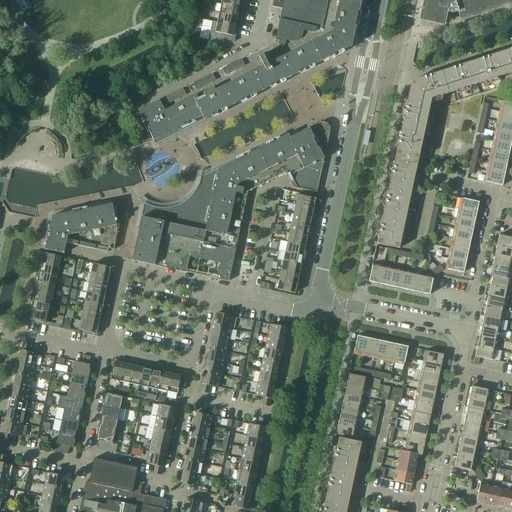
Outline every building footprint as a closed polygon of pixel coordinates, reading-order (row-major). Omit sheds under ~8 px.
[(29,9),(22,0),(14,0),(23,12),(29,9)] [(351,47),(361,0),(283,0),(282,9),(275,43),(138,111),(153,141),(155,144),(351,47)] [(240,0),(221,0),(221,4),(241,8),(242,3),(240,2),(240,0)] [(282,9),(283,0),(273,0),(272,7),(282,9)] [(460,20),(511,3),(511,2),(511,0),(453,0),(454,2),(452,3),(446,1),(446,0),(424,0),(420,21),(441,26),(444,12),(452,14),(457,12),(460,20)] [(241,8),(221,4),(219,13),(236,17),(237,13),(240,14),(241,8)] [(236,17),(219,13),(217,23),(237,27),(238,22),(236,21),(236,17)] [(237,27),(217,23),(215,33),(217,33),(216,39),(228,41),(229,36),(232,36),(233,32),(236,32),(237,27)] [(511,47),(510,49),(510,50),(499,53),(506,75),(511,72),(511,47)] [(487,56),(481,58),(481,59),(470,62),(477,84),(506,75),(499,53),(488,57),(487,56)] [(453,68),(441,72),(449,93),(477,84),(470,62),(459,66),(459,65),(452,67),(453,68)] [(449,93),(441,72),(430,75),(430,74),(423,76),(424,77),(412,81),(412,82),(431,99),(449,93)] [(424,130),(431,99),(412,82),(411,87),(409,92),(409,95),(406,107),(403,107),(402,114),(405,114),(402,126),(424,130)] [(511,103),(501,101),(499,112),(511,114),(511,103)] [(511,114),(499,112),(497,122),(511,125),(511,114)] [(511,125),(497,122),(495,132),(511,135),(511,125)] [(238,238),(247,192),(286,173),(293,188),(316,193),(330,132),(330,129),(330,128),(329,127),(328,126),(328,125),(327,125),(327,124),(325,123),(324,123),(323,123),(322,123),(319,124),(290,138),(288,135),(218,169),(200,178),(200,180),(199,183),(198,185),(197,187),(196,189),(195,191),(194,193),(192,195),(190,197),(188,199),(186,201),(183,203),(180,204),(177,206),(174,207),(171,207),(168,208),(165,208),(163,208),(160,208),(158,208),(155,207),(153,207),(151,206),(148,205),(146,204),(144,203),(141,217),(132,261),(154,266),(198,275),(228,282),(238,238)] [(402,126),(400,137),(397,136),(396,143),(398,144),(396,155),(418,160),(424,130),(402,126)] [(511,139),(511,135),(495,132),(492,142),(511,146),(511,139)] [(511,146),(492,142),(490,152),(509,156),(511,146)] [(509,156),(490,152),(488,162),(506,166),(509,156)] [(396,155),(393,167),(391,166),(389,173),(392,173),(390,184),(412,189),(418,160),(396,155)] [(506,166),(488,162),(486,172),(504,176),(506,166)] [(504,176),(486,172),(484,182),(502,186),(504,176)] [(390,184),(387,196),(385,195),(383,202),(386,203),(383,214),(405,219),(412,189),(390,184)] [(474,201),(460,198),(458,209),(476,213),(480,194),(476,194),(474,201)] [(315,199),(297,195),(295,205),(316,209),(317,204),(314,203),(315,199)] [(114,250),(121,213),(122,211),(122,210),(121,209),(121,208),(120,207),(119,206),(118,205),(117,205),(116,205),(115,204),(113,204),(52,217),(45,250),(64,254),(66,243),(107,252),(108,249),(114,250)] [(316,209),(295,205),(293,214),(311,218),(312,214),(314,215),(316,209)] [(476,213),(458,209),(456,219),(474,223),(476,213)] [(311,218),(293,214),(291,224),(312,228),(313,223),(310,222),(311,218)] [(379,232),(378,236),(377,244),(399,249),(405,219),(383,214),(381,225),(378,225),(377,232),(379,232)] [(474,223),(456,219),(454,229),(472,233),(474,223)] [(310,233),(312,228),(291,224),(289,233),(307,237),(308,233),(310,233)] [(472,233),(454,229),(452,239),(470,243),(472,233)] [(306,241),(307,237),(289,233),(288,237),(287,242),(308,247),(309,242),(306,241)] [(511,237),(499,235),(497,246),(511,248),(511,237)] [(470,243),(452,239),(450,249),(468,253),(470,243)] [(308,247),(287,242),(285,252),(303,256),(304,252),(306,252),(308,247)] [(511,248),(497,246),(494,256),(511,259),(511,248)] [(468,253),(450,249),(447,259),(466,263),(468,253)] [(303,256),(285,252),(283,261),(303,266),(305,260),(302,260),(303,256)] [(58,267),(60,257),(43,253),(42,258),(39,257),(38,262),(58,267)] [(511,262),(511,259),(494,256),(492,265),(511,269),(511,262)] [(466,263),(447,259),(445,269),(463,273),(466,263)] [(303,266),(283,261),(281,271),(299,274),(300,270),(302,271),(303,266)] [(58,267),(38,262),(37,268),(40,268),(39,272),(56,276),(58,267)] [(110,268),(93,264),(91,274),(111,278),(112,273),(109,272),(110,268)] [(383,266),(372,264),(369,282),(379,284),(383,266)] [(511,269),(492,265),(490,276),(492,276),(508,279),(511,269)] [(393,268),(383,266),(379,284),(389,286),(393,268)] [(403,270),(393,268),(389,286),(399,288),(403,270)] [(413,272),(403,270),(399,288),(409,291),(413,272)] [(299,274),(281,271),(279,280),(299,284),(301,279),(298,279),(299,274)] [(56,276),(39,272),(38,276),(35,276),(34,281),(54,285),(56,276)] [(423,275),(413,272),(409,291),(419,293),(423,275)] [(111,278),(91,274),(89,283),(106,287),(107,283),(110,283),(111,278)] [(433,277),(423,275),(419,293),(429,295),(433,277)] [(508,279),(492,276),(490,286),(508,290),(511,279),(508,279)] [(299,284),(279,280),(277,290),(295,294),(296,289),(298,290),(299,284)] [(54,285),(34,281),(33,286),(35,287),(35,291),(52,295),(54,285)] [(106,287),(89,283),(87,293),(107,297),(108,292),(105,291),(106,287)] [(508,290),(490,286),(488,296),(506,300),(508,290)] [(52,295),(35,291),(34,295),(31,295),(30,300),(50,304),(52,295)] [(107,297),(87,293),(85,302),(102,306),(103,302),(106,302),(107,297)] [(506,300),(488,296),(486,306),(504,310),(506,300)] [(50,304),(30,300),(29,305),(31,306),(30,310),(48,314),(50,304)] [(102,306),(85,302),(83,311),(103,316),(104,310),(101,310),(102,306)] [(504,310),(486,306),(484,316),(502,320),(504,310)] [(72,319),(74,311),(67,309),(65,317),(66,317),(70,318),(72,319)] [(48,314),(30,310),(30,314),(27,313),(26,319),(46,324),(48,314)] [(103,316),(83,311),(81,321),(98,324),(99,320),(102,321),(103,316)] [(217,313),(215,321),(216,322),(215,325),(231,329),(233,317),(217,313)] [(502,320),(484,316),(482,326),(500,330),(502,320)] [(98,324),(81,321),(79,331),(99,335),(100,329),(97,329),(98,324)] [(214,329),(213,329),(211,337),(228,341),(231,329),(215,325),(214,329)] [(287,328),(270,325),(267,337),(283,340),(284,336),(285,336),(287,328)] [(500,330),(482,326),(479,336),(498,340),(500,330)] [(367,338),(357,336),(353,354),(364,357),(367,338)] [(498,340),(479,336),(477,346),(495,350),(498,340)] [(228,341),(211,337),(210,345),(211,345),(210,349),(226,352),(228,341)] [(283,340),(267,337),(265,348),(282,352),(283,344),(282,344),(283,340)] [(377,341),(367,338),(364,357),(373,359),(377,341)] [(387,343),(377,341),(373,359),(383,361),(387,343)] [(23,342),(22,350),(29,352),(30,344),(23,342)] [(397,345),(387,343),(383,361),(393,363),(397,345)] [(408,347),(397,345),(393,363),(404,365),(408,347)] [(495,350),(477,346),(473,365),(478,366),(479,358),(493,361),(495,350)] [(282,352),(265,348),(262,360),(278,363),(279,360),(280,360),(282,352)] [(209,353),(208,353),(206,360),(223,364),(226,352),(210,349),(209,353)] [(22,350),(21,354),(20,354),(18,362),(35,366),(37,354),(29,352),(22,350)] [(444,355),(425,351),(423,361),(441,365),(444,355)] [(82,355),(81,363),(89,365),(90,357),(82,355)] [(120,382),(124,364),(120,363),(120,361),(115,359),(114,362),(113,368),(110,380),(120,382)] [(223,364),(206,360),(205,368),(206,369),(205,372),(221,376),(223,364)] [(278,363),(262,360),(260,372),(277,375),(278,368),(277,367),(278,363)] [(441,365),(423,361),(421,371),(439,375),(441,365)] [(35,366),(18,362),(16,370),(17,370),(17,374),(32,377),(35,366)] [(89,365),(81,363),(74,362),(71,374),(88,377),(90,369),(89,369),(90,365),(89,365)] [(128,365),(124,364),(120,382),(129,384),(134,364),(129,362),(128,365)] [(139,365),(134,364),(129,384),(139,386),(143,368),(139,367),(139,365)] [(147,369),(143,368),(139,386),(148,388),(153,368),(147,366),(147,369)] [(158,369),(153,368),(148,388),(158,390),(161,372),(157,371),(158,369)] [(165,373),(161,372),(158,390),(167,392),(171,372),(166,371),(165,373)] [(439,375),(421,371),(419,381),(437,385),(439,375)] [(182,383),(184,377),(181,376),(176,375),(177,373),(171,372),(167,392),(177,394),(178,389),(181,389),(182,383)] [(221,376),(205,372),(204,376),(203,376),(201,384),(202,384),(201,392),(208,394),(210,386),(218,388),(221,376)] [(277,375),(260,372),(257,384),(273,387),(274,383),(275,383),(277,375)] [(17,374),(16,378),(15,378),(13,386),(30,389),(32,377),(17,374)] [(88,377),(71,374),(69,385),(85,389),(85,385),(87,385),(88,377)] [(349,374),(347,384),(365,388),(367,378),(349,374)] [(473,379),(469,397),(487,401),(490,390),(476,387),(478,379),(473,379)] [(437,385),(419,381),(417,391),(435,395),(437,385)] [(273,387),(257,384),(255,396),(263,398),(262,405),(269,407),(270,399),(272,399),(273,391),(272,391),(273,387)] [(365,388),(347,384),(344,394),(363,398),(365,388)] [(85,389),(69,385),(66,397),(83,401),(85,393),(84,393),(85,389)] [(390,387),(380,385),(378,391),(389,394),(390,387)] [(30,389),(13,386),(11,393),(12,394),(11,398),(27,401),(30,389)] [(392,388),(391,396),(401,398),(403,390),(392,388)] [(389,394),(378,391),(377,398),(387,401),(389,394)] [(435,395),(417,391),(414,401),(433,405),(435,395)] [(107,393),(106,398),(105,397),(103,405),(120,409),(122,397),(107,393)] [(363,398),(344,394),(342,404),(360,408),(363,398)] [(83,401),(66,397),(64,409),(80,412),(80,409),(82,409),(83,401)] [(487,401),(469,397),(467,407),(485,411),(487,401)] [(11,398),(11,401),(9,401),(8,409),(25,413),(27,401),(11,398)] [(433,405),(414,401),(412,411),(430,415),(433,405)] [(342,404),(340,414),(358,418),(360,408),(342,404)] [(120,409),(103,405),(101,413),(102,413),(101,417),(117,421),(120,409)] [(175,408),(159,405),(156,417),(173,420),(175,412),(174,412),(175,408)] [(212,416),(204,414),(205,406),(198,405),(196,417),(194,417),(193,425),(210,428),(212,416)] [(485,411),(467,407),(465,417),(483,421),(485,411)] [(25,413),(8,409),(6,417),(7,417),(6,421),(22,424),(25,413)] [(80,412),(64,409),(61,421),(78,424),(80,416),(79,416),(80,412)] [(430,415),(412,411),(410,422),(428,426),(430,415)] [(340,414),(338,424),(356,428),(358,418),(340,414)] [(101,417),(101,421),(99,421),(98,429),(115,432),(117,421),(101,417)] [(173,420),(156,417),(154,428),(169,432),(170,428),(171,428),(173,420)] [(483,421),(465,417),(463,427),(481,431),(483,421)] [(257,426),(249,424),(246,436),(262,439),(263,436),(264,436),(266,428),(264,427),(266,419),(259,418),(257,426)] [(22,424),(6,421),(6,425),(4,425),(3,433),(4,433),(2,441),(9,442),(11,435),(20,436),(22,424)] [(78,424),(61,421),(59,432),(75,436),(75,432),(76,432),(78,424)] [(428,426),(410,422),(408,432),(426,436),(428,426)] [(338,424),(336,435),(354,439),(356,428),(338,424)] [(210,428),(193,425),(191,432),(192,433),(191,437),(207,440),(210,428)] [(481,431),(463,427),(461,437),(479,441),(481,431)] [(169,432),(154,428),(151,440),(168,444),(170,436),(169,436),(169,432)] [(115,432),(98,429),(96,437),(97,437),(96,441),(97,441),(96,449),(115,453),(117,445),(112,444),(115,432)] [(75,436),(59,432),(56,444),(53,444),(52,451),(67,455),(69,447),(73,448),(75,440),(74,440),(75,436)] [(426,436),(408,432),(406,442),(424,446),(426,436)] [(262,439),(246,436),(244,448),(260,451),(262,444),(261,443),(262,439)] [(191,437),(191,440),(189,440),(188,448),(204,452),(207,440),(191,437)] [(479,441),(461,437),(459,447),(477,451),(479,441)] [(339,438),(336,450),(334,449),(332,456),(335,457),(332,468),(355,473),(361,443),(339,438)] [(168,444),(151,440),(149,452),(164,455),(165,451),(166,452),(168,444)] [(406,442),(404,451),(404,452),(418,455),(422,456),(424,446),(406,442)] [(477,451),(459,447),(456,457),(475,461),(477,451)] [(204,452),(188,448),(186,456),(187,456),(186,460),(202,463),(204,452)] [(260,451),(244,448),(241,460),(257,463),(258,459),(259,459),(260,451)] [(418,455),(404,452),(404,451),(400,450),(397,461),(416,465),(418,455)] [(164,455),(149,452),(146,464),(155,466),(153,474),(160,475),(162,467),(163,468),(165,459),(164,459),(164,455)] [(13,466),(5,464),(6,456),(0,454),(0,475),(11,478),(13,466)] [(475,461),(456,457),(454,467),(472,471),(475,461)] [(89,482),(85,482),(78,511),(162,511),(165,500),(143,496),(139,495),(141,484),(134,482),(137,468),(94,459),(89,482)] [(186,460),(185,464),(184,464),(183,471),(199,475),(202,463),(186,460)] [(257,463),(241,460),(239,471),(255,475),(257,467),(256,467),(257,463)] [(416,465),(397,461),(395,471),(413,475),(416,465)] [(56,475),(47,473),(44,485),(60,488),(61,485),(62,485),(64,477),(63,476),(64,468),(57,467),(56,475)] [(355,473),(332,468),(330,479),(327,478),(326,485),(328,486),(326,497),(348,502),(355,473)] [(199,475),(183,471),(181,479),(182,480),(181,484),(197,487),(199,475)] [(255,475),(239,471),(236,483),(252,486),(252,482),(254,483),(255,475)] [(413,475),(395,471),(393,481),(407,484),(405,492),(410,493),(413,475)] [(0,475),(0,487),(8,489),(11,478),(0,475)] [(449,482),(448,494),(468,497),(469,484),(449,482)] [(252,486),(236,483),(233,495),(250,498),(252,490),(251,490),(252,486)] [(491,485),(480,483),(476,501),(487,503),(491,485)] [(60,488),(44,485),(42,497),(59,500),(60,493),(59,492),(60,488)] [(501,487),(491,485),(487,503),(497,505),(501,487)] [(8,489),(0,487),(0,499),(6,501),(8,489)] [(510,489),(501,487),(497,505),(507,508),(510,489)] [(250,498),(233,495),(231,507),(247,510),(247,506),(249,506),(250,498)] [(59,500),(42,497),(39,508),(55,511),(56,508),(57,508),(59,500)] [(326,497),(324,508),(321,508),(320,511),(346,511),(348,502),(326,497)] [(200,511),(203,502),(186,498),(184,507),(185,507),(185,511),(190,511),(200,511)]
